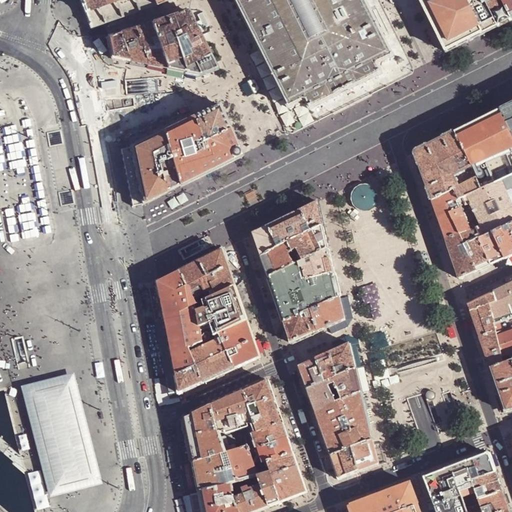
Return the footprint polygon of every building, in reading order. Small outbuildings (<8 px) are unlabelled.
[(80,0),(84,12),(99,7),(105,23),(109,22),(157,5),(155,0),(80,0)] [(235,0),(236,0),(274,75),(273,75),(275,78),(276,78),(289,105),(288,106),(290,109),(293,108),(292,107),(295,105),(296,107),(303,104),(302,102),(306,100),(311,110),(316,108),(315,107),(347,91),(377,76),(378,77),(382,75),(377,64),(381,62),(382,65),(389,61),(388,59),(390,58),(391,59),(394,57),(393,54),(392,54),(378,26),(377,23),(376,23),(364,0),(235,0)] [(428,0),(422,3),(446,53),(456,48),(470,41),(454,12),(468,6),(472,3),(470,0),(428,0)] [(491,30),(498,27),(482,0),(479,0),(472,3),(468,6),(484,34),(491,30)] [(505,23),(511,20),(501,0),(482,0),(498,27),(505,23)] [(511,0),(501,0),(511,20),(511,19),(511,0)] [(454,12),(470,41),(478,37),(484,34),(468,6),(454,12)] [(98,26),(105,23),(99,7),(84,12),(90,29),(98,26)] [(197,75),(215,69),(186,11),(176,14),(166,18),(184,72),(197,75)] [(174,70),(184,72),(166,18),(158,21),(150,23),(166,69),(174,70)] [(154,66),(166,69),(150,23),(143,26),(135,29),(146,65),(154,66)] [(128,61),(146,65),(135,29),(132,30),(124,32),(119,34),(128,61)] [(112,58),(128,61),(119,34),(113,37),(108,38),(109,45),(111,53),(112,58)] [(251,79),(247,81),(254,94),(257,92),(259,89),(255,80),(251,79)] [(33,98),(0,104),(0,126),(15,124),(12,111),(31,107),(32,111),(35,110),(33,98)] [(199,143),(229,129),(218,104),(209,108),(205,110),(191,117),(199,143)] [(511,105),(499,112),(511,139),(511,105)] [(511,139),(499,112),(474,124),(454,134),(471,170),(511,151),(511,139)] [(210,170),(240,155),(232,136),(229,129),(199,143),(191,117),(162,132),(170,159),(179,186),(190,180),(210,170)] [(156,197),(165,193),(156,164),(170,159),(162,132),(130,147),(133,160),(142,204),(156,197)] [(471,170),(454,134),(415,154),(424,179),(431,202),(459,190),(460,189),(458,186),(455,177),(471,170)] [(133,160),(130,147),(121,149),(132,206),(142,204),(133,160)] [(511,151),(471,170),(475,179),(480,191),(501,182),(511,176),(511,151)] [(173,189),(179,186),(170,159),(156,164),(165,193),(173,189)] [(475,179),(471,170),(455,177),(458,186),(475,179)] [(511,185),(511,176),(501,182),(504,189),(511,185)] [(480,191),(475,179),(458,186),(460,189),(459,190),(463,199),(467,197),(480,191)] [(511,210),(504,189),(501,182),(480,191),(467,197),(470,204),(480,227),(484,238),(487,236),(494,233),(508,227),(511,224),(511,210)] [(373,205),(375,201),(376,197),(376,193),(374,189),(371,186),(367,184),(363,183),(359,184),(355,186),(352,189),(350,193),(350,197),(351,202),(353,205),(357,208),(361,209),(365,209),(369,208),(373,205)] [(445,240),(469,229),(462,211),(467,209),(466,206),(463,199),(459,190),(431,202),(438,221),(445,240)] [(324,228),(318,202),(303,210),(286,218),(269,227),(253,235),(261,258),(324,228)] [(480,227),(470,204),(466,206),(467,209),(475,229),(480,227)] [(475,229),(467,209),(462,211),(469,229),(471,232),(475,230),(475,229)] [(484,238),(480,227),(475,229),(475,230),(479,240),(484,238)] [(511,235),(508,227),(494,233),(495,237),(505,259),(511,256),(511,235)] [(328,244),(324,228),(261,258),(265,270),(269,280),(295,267),(290,254),(298,250),(303,263),(329,250),(327,244),(328,244)] [(459,280),(476,272),(465,246),(479,240),(475,230),(471,232),(469,229),(445,240),(452,262),(459,280)] [(505,259),(495,237),(489,240),(487,236),(484,238),(479,240),(490,266),(500,262),(505,259)] [(490,266),(479,240),(465,246),(476,272),(486,268),(490,266)] [(230,271),(223,250),(212,256),(200,262),(214,291),(217,296),(236,288),(230,271)] [(303,263),(298,250),(290,254),(295,267),(299,265),(303,263)] [(331,261),(329,250),(303,263),(308,283),(334,275),(331,261)] [(214,291),(200,262),(191,267),(180,272),(194,301),(214,291)] [(299,265),(304,284),(308,283),(303,263),(299,265)] [(340,299),(334,275),(308,283),(304,284),(299,265),(295,267),(269,280),(274,293),(280,313),(284,324),(312,312),(340,299)] [(194,301),(180,272),(157,283),(165,320),(196,306),(194,301)] [(147,288),(147,289),(170,397),(173,398),(180,395),(178,384),(176,376),(165,320),(157,283),(147,288)] [(511,285),(494,295),(497,302),(490,305),(471,313),(486,357),(491,370),(504,365),(502,358),(503,358),(510,356),(510,355),(511,354),(511,285)] [(196,306),(165,320),(176,376),(199,367),(193,354),(191,348),(203,342),(215,337),(221,334),(248,322),(242,304),(236,288),(217,296),(196,306)] [(217,296),(214,291),(194,301),(196,306),(217,296)] [(497,302),(494,295),(479,302),(469,307),(471,313),(490,305),(497,302)] [(345,321),(340,299),(312,312),(319,333),(333,326),(345,321)] [(319,333),(312,312),(284,324),(288,335),(291,345),(306,338),(319,333)] [(250,329),(248,322),(221,334),(223,340),(229,352),(254,341),(250,329)] [(229,352),(223,340),(193,354),(199,367),(205,383),(222,376),(236,370),(229,352)] [(258,351),(254,341),(229,352),(236,370),(247,364),(260,359),(258,351)] [(355,361),(350,344),(340,349),(330,354),(338,377),(357,369),(355,361)] [(338,377),(330,354),(322,357),(317,359),(325,382),(330,380),(338,377)] [(503,358),(502,358),(504,365),(511,362),(511,361),(510,356),(503,358)] [(325,382),(317,359),(309,363),(299,368),(303,379),(307,390),(325,382)] [(511,361),(511,362),(504,365),(491,370),(494,379),(502,400),(506,414),(511,412),(511,361)] [(205,383),(199,367),(176,376),(178,384),(180,395),(195,388),(205,383)] [(359,381),(357,369),(338,377),(330,380),(333,385),(336,384),(344,401),(362,393),(359,381)] [(22,388),(51,500),(104,486),(75,374),(22,388)] [(320,426),(331,457),(347,451),(352,449),(374,441),(371,431),(368,417),(366,409),(362,393),(344,401),(340,402),(340,401),(333,385),(330,380),(325,382),(307,390),(320,426)] [(276,403),(269,381),(244,392),(254,423),(255,426),(257,433),(284,425),(276,403)] [(336,384),(333,385),(340,401),(340,402),(344,401),(336,384)] [(254,423),(244,392),(226,400),(213,406),(217,428),(219,434),(254,423)] [(217,428),(213,406),(206,409),(193,415),(185,418),(188,430),(195,464),(226,454),(219,434),(217,428)] [(188,430),(185,418),(180,421),(177,426),(193,511),(204,511),(203,503),(201,493),(199,487),(196,473),(195,464),(188,430)] [(255,426),(254,423),(219,434),(226,454),(248,447),(254,446),(250,435),(251,435),(249,428),(255,426)] [(286,430),(284,425),(257,433),(254,434),(259,449),(289,439),(286,430)] [(257,433),(255,426),(249,428),(251,435),(254,434),(257,433)] [(259,449),(254,434),(251,435),(250,435),(254,446),(255,450),(259,449)] [(290,444),(289,439),(259,449),(264,463),(268,462),(294,453),(290,444)] [(377,455),(374,441),(352,449),(354,455),(360,473),(368,470),(379,465),(377,455)] [(226,454),(195,464),(196,473),(199,487),(201,493),(234,483),(247,480),(258,476),(259,476),(264,475),(263,474),(260,464),(255,450),(254,446),(248,447),(226,454)] [(264,463),(259,449),(255,450),(260,464),(264,463)] [(350,476),(360,473),(354,455),(349,457),(347,451),(331,457),(339,481),(350,476)] [(300,472),(294,453),(268,462),(271,472),(263,474),(264,475),(259,476),(262,485),(270,507),(276,505),(292,499),(308,493),(300,472)] [(494,466),(490,453),(460,464),(425,478),(437,511),(468,511),(464,498),(477,493),(473,482),(496,473),(494,466)] [(271,472),(268,462),(264,463),(260,464),(263,474),(271,472)] [(499,480),(496,473),(473,482),(477,493),(480,501),(503,492),(499,480)] [(250,490),(262,485),(259,476),(258,476),(247,480),(250,490)] [(250,490),(247,480),(234,483),(235,492),(233,492),(234,497),(235,498),(244,495),(243,492),(250,490)] [(234,483),(201,493),(203,503),(204,511),(240,511),(235,498),(234,497),(233,492),(235,492),(234,483)] [(400,511),(419,505),(411,483),(378,496),(349,507),(350,511),(400,511)] [(270,507),(262,485),(250,490),(243,492),(244,495),(235,498),(240,511),(256,511),(262,510),(270,507)] [(505,500),(503,492),(480,501),(483,511),(504,511),(509,510),(505,500)] [(480,501),(477,493),(464,498),(468,511),(482,511),(483,511),(480,501)]
